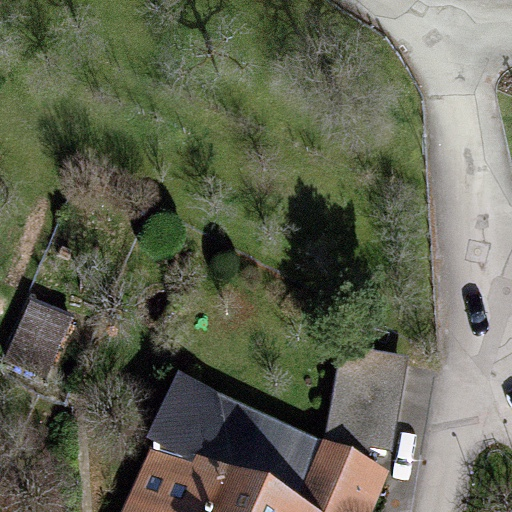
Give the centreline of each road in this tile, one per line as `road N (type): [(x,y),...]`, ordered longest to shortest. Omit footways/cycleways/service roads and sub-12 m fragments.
road 1 (residential): [(511,343),(440,46)]
road 2 (residential): [(437,511),(455,420),(511,343)]
